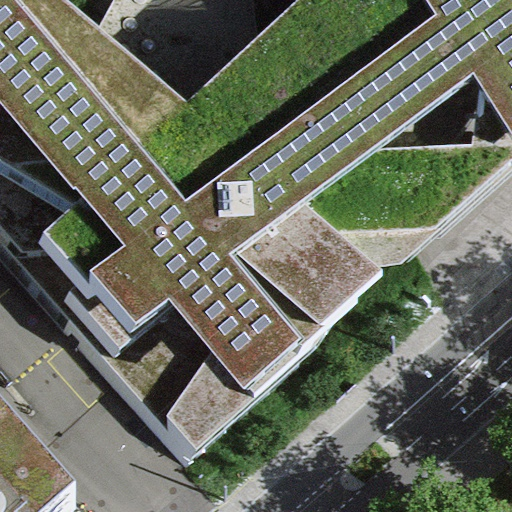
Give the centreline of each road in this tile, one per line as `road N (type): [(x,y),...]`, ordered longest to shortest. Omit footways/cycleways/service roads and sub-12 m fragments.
road 1 (tertiary): [(312,511),(511,335)]
road 2 (unclassified): [(162,511),(0,330)]
